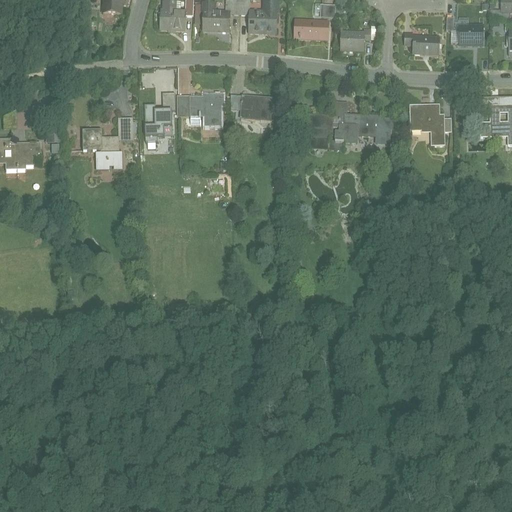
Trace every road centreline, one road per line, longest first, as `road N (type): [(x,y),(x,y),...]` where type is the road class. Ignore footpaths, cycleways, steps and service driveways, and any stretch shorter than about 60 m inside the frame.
road 1 (track): [(83,511),(193,487),(511,472)]
road 2 (residential): [(135,56),(150,64),(291,65),(386,79)]
road 3 (residential): [(386,79),(511,77)]
